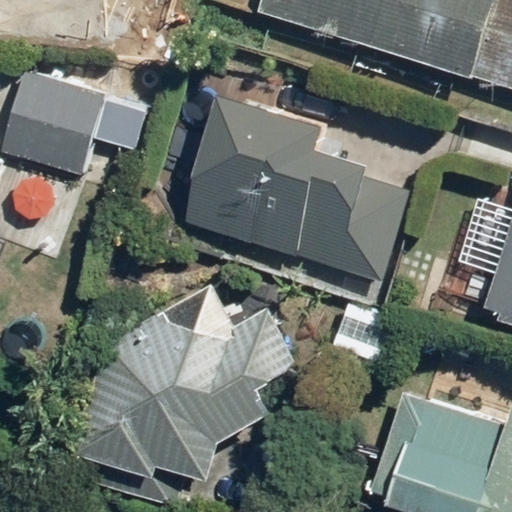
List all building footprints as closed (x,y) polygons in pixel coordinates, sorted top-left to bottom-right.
[(511,0),(267,0),(265,8),(511,82),(511,0)] [(85,177),(95,136),(137,147),(146,110),(104,99),(106,89),(32,71),(10,159),(85,177)] [(233,87),(193,218),(388,276),(415,185),(380,175),(385,159),(334,143),(341,120),(233,87)] [(0,204),(16,162),(0,155),(0,204)] [(511,241),(494,302),(511,308),(510,315),(511,316),(511,241)] [(112,340),(85,446),(168,467),(171,456),(221,469),(231,430),(287,404),(275,378),(309,361),(275,305),(241,321),(220,279),(112,340)] [(394,316),(347,303),(335,348),(382,361),(394,316)] [(511,511),(511,418),(405,386),(373,489),(449,511),(511,511)]
